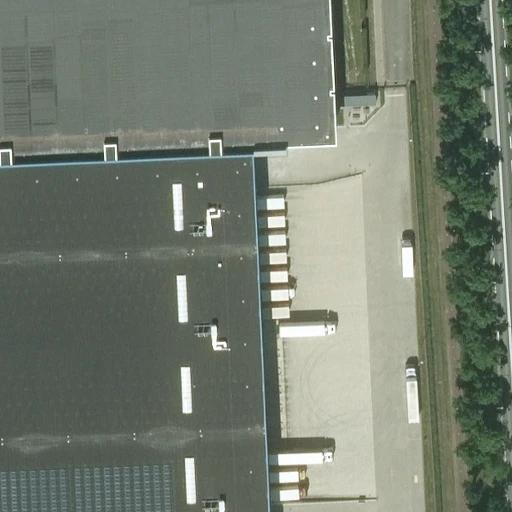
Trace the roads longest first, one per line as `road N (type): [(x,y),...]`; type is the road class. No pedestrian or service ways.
road 1 (tertiary): [(511,355),(491,0)]
road 2 (unclassified): [(402,282),(395,0)]
